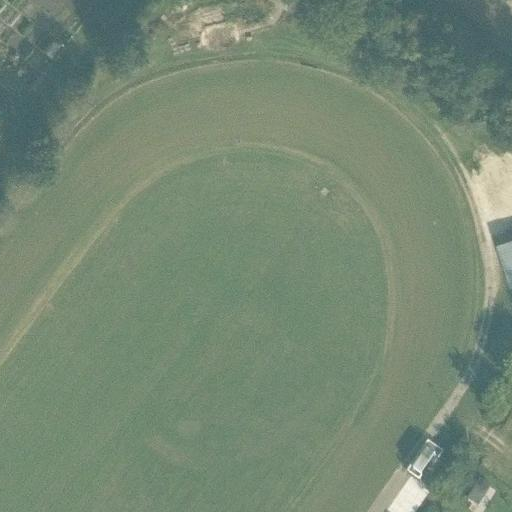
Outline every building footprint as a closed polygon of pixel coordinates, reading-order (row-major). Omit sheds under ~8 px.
[(288,0),(285,5),(294,12),(302,0),(288,0)] [(221,5),(198,8),(200,26),(224,23),(221,5)] [(223,24),(201,29),(205,46),(227,41),(223,24)] [(511,235),(497,239),(507,284),(511,283),(511,235)] [(223,309),(156,413),(214,449),(280,345),(223,309)] [(424,452),(407,475),(419,483),(435,460),(424,452)] [(479,482),(473,491),(482,497),(488,487),(479,482)]
